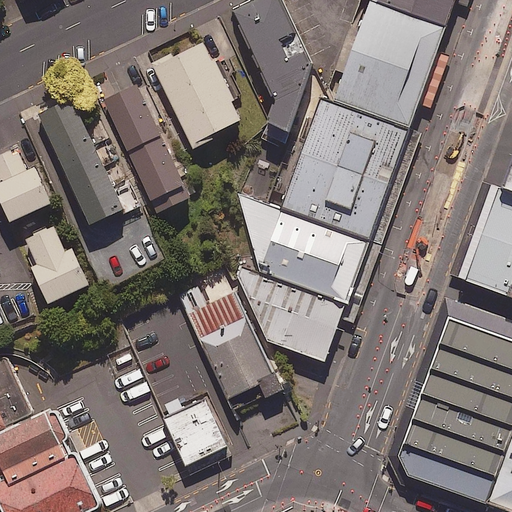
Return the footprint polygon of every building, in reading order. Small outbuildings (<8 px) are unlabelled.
[(295,0),(259,0),(242,9),(282,94),(273,119),(295,127),(321,55),(295,0)] [(386,0),(352,98),(420,122),(456,21),(394,0),(386,0)] [(394,0),(456,21),(463,0),(394,0)] [(216,35),(159,63),(197,140),(254,113),(216,35)] [(141,86),(107,102),(155,203),(189,187),(141,86)] [(352,98),(333,92),(294,203),(381,234),(420,122),(352,98)] [(125,206),(73,99),(34,118),(86,225),(125,206)] [(28,171),(17,148),(0,156),(0,190),(15,222),(54,203),(37,166),(28,171)] [(511,148),(507,163),(497,189),(511,194),(511,148)] [(359,297),(381,234),(294,203),(254,189),(267,247),(280,270),(359,297)] [(511,194),(497,189),(464,282),(511,299),(511,194)] [(53,219),(21,233),(52,303),(91,285),(75,249),(68,252),(53,219)] [(338,356),(359,297),(280,270),(260,261),(252,271),(277,334),(338,356)] [(154,317),(149,306),(123,318),(128,329),(154,317)] [(244,319),(205,337),(234,396),(272,377),(244,319)] [(411,481),(488,508),(511,442),(511,341),(451,320),(401,460),(411,481)] [(0,381),(0,425),(17,417),(0,381)] [(208,399),(171,417),(194,466),(232,447),(208,399)] [(75,451),(55,408),(0,434),(0,446),(16,479),(75,451)] [(499,511),(511,511),(511,442),(488,508),(499,511)] [(3,491),(13,511),(103,511),(107,510),(80,454),(3,491)] [(13,511),(0,484),(0,511),(13,511)]
